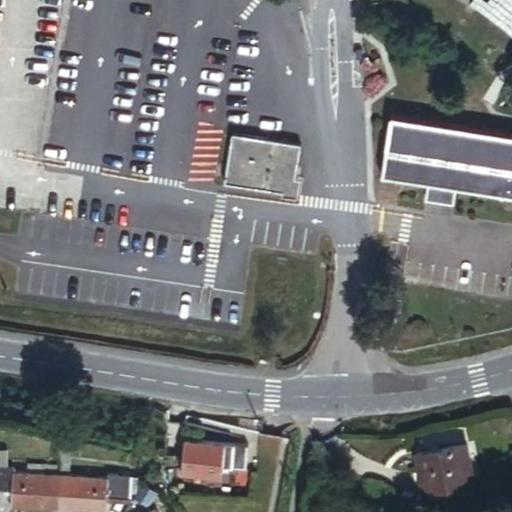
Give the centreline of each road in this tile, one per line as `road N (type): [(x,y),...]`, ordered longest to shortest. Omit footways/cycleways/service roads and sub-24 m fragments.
road 1 (unknown): [(7,150),(24,216),(97,232),(252,253),(267,242),(273,199)]
road 2 (tertiary): [(316,404),(0,361)]
road 3 (unknown): [(511,221),(273,199)]
road 4 (tertiary): [(511,373),(316,404)]
road 5 (unknown): [(273,199),(89,167)]
